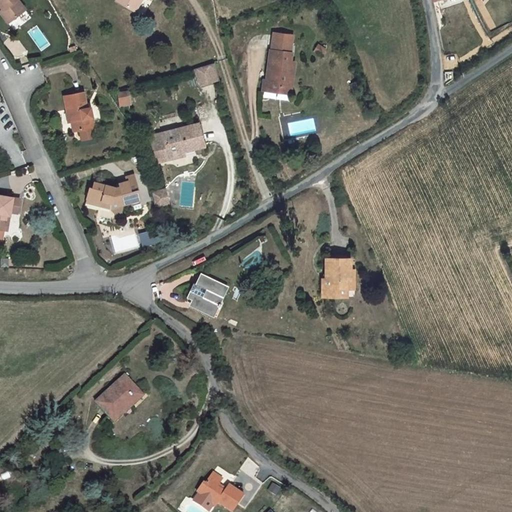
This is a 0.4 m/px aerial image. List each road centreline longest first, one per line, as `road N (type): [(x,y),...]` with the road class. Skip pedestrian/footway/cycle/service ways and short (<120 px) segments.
road 1 (unclassified): [(425,0),(436,73),(423,107),(217,237),(127,281)]
road 2 (unclassified): [(127,281),(196,344),(238,436),(338,511)]
road 3 (residential): [(0,67),(91,288)]
